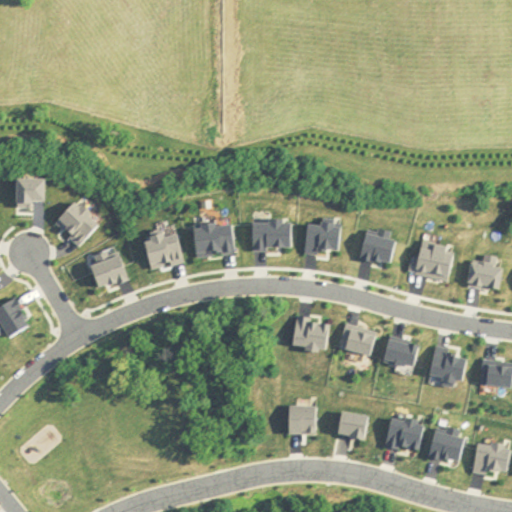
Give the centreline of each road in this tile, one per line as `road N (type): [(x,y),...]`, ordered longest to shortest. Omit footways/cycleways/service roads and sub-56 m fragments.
road 1 (residential): [(511,331),(340,293),(219,289),(162,300),(80,333),(0,404)]
road 2 (residential): [(122,511),(225,480),(295,471),(506,511)]
